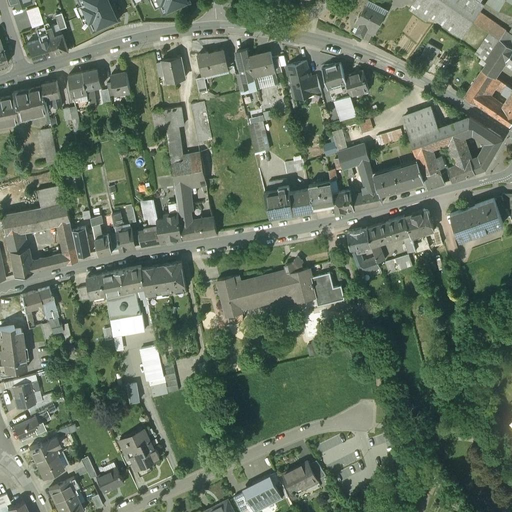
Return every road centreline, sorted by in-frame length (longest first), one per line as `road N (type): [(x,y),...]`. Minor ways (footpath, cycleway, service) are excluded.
road 1 (residential): [(0,288),(133,254),(322,224),(511,170)]
road 2 (residential): [(511,135),(369,56),(302,35),(217,26)]
road 3 (residential): [(124,511),(312,426),(362,422)]
road 4 (residential): [(217,26),(24,72)]
